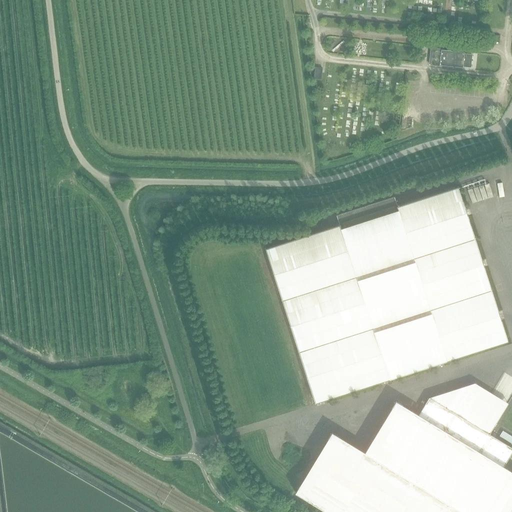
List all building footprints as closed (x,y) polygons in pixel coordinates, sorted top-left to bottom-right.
[(430,49),(428,65),(440,66),(440,65),(462,67),(469,67),(470,54),(464,54),(464,53),(443,51),(443,50),(430,49)] [(321,79),(322,68),(315,67),(314,78),(321,79)] [(488,181),(467,186),(468,191),(472,190),(474,199),(492,194),(488,181)] [(339,225),(265,248),(315,403),(508,341),(458,186),(397,206),(394,196),(336,215),(339,225)] [(497,381),(506,383),(505,386),(511,387),(511,376),(499,373),(497,381)] [(295,493),(327,511),(509,511),(511,507),(511,471),(503,466),(511,452),(511,448),(429,397),(418,415),(396,401),(365,452),(332,432),(295,493)] [(511,436),(502,431),(499,435),(511,443),(511,436)]
